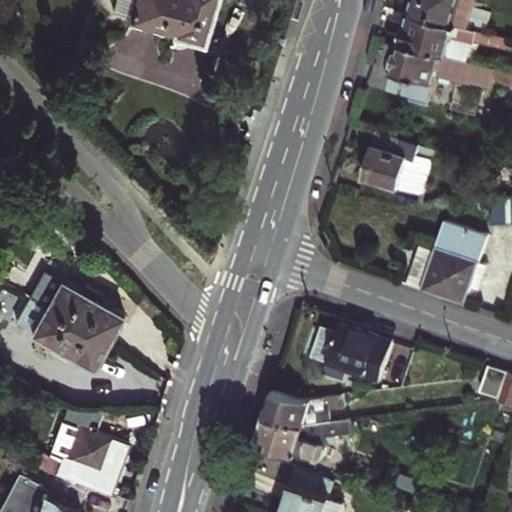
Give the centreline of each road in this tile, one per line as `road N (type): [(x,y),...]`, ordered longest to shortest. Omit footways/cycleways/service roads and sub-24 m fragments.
road 1 (primary): [(276,259),(326,96),(345,0)]
road 2 (primary): [(330,0),(246,248)]
road 3 (tertiary): [(276,259),(511,343)]
road 4 (residential): [(136,244),(110,185),(0,68)]
road 5 (residential): [(0,112),(102,220),(136,244)]
road 6 (primary): [(218,328),(171,511)]
road 7 (primary): [(184,511),(245,352)]
